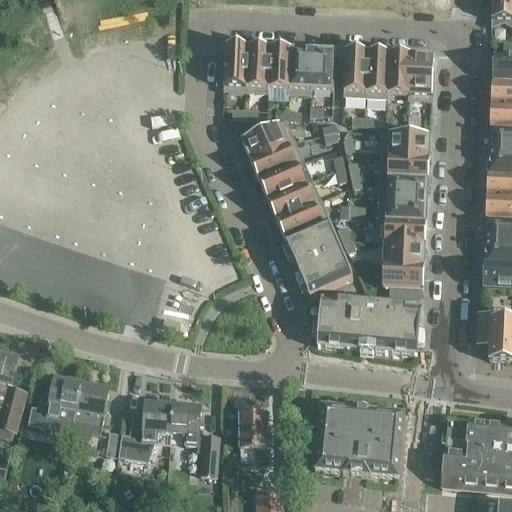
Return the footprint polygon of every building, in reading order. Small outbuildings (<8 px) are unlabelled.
[(511,29),(511,0),(487,0),(487,29),(511,29)] [(511,47),(504,47),(503,57),(511,57),(511,47)] [(248,51),(226,50),(224,91),(247,92),(248,51)] [(270,52),(248,51),(247,92),(268,93),(270,52)] [(292,53),(270,52),(268,93),(290,94),(292,53)] [(313,54),(292,53),(290,94),(311,95),(313,54)] [(336,55),(313,54),(311,95),(334,96),(336,55)] [(368,57),(346,56),(344,96),(366,97),(368,57)] [(390,58),(368,57),(366,97),(388,98),(390,58)] [(411,59),(390,58),(388,98),(409,99),(411,59)] [(434,60),(411,59),(409,99),(432,100),(434,60)] [(511,65),(490,65),(490,90),(511,90),(511,65)] [(511,90),(490,90),(489,113),(511,113),(511,90)] [(333,113),(320,113),(320,121),(333,121),(333,113)] [(511,113),(489,113),(489,136),(511,136),(511,113)] [(245,115),(233,115),(233,123),(245,123),(245,115)] [(258,116),(245,115),(245,123),(258,124),(258,116)] [(289,117),(276,117),(275,125),(288,125),(289,117)] [(301,118),(289,117),(288,125),(301,126),(301,118)] [(365,123),(352,122),(352,130),(365,131),(365,123)] [(378,123),(365,123),(365,131),(377,131),(378,123)] [(335,127),(326,127),(329,139),(337,137),(335,127)] [(288,149),(279,129),(242,145),(251,165),(288,149)] [(408,131),(395,130),(395,138),(408,139),(408,131)] [(421,132),(408,131),(408,139),(420,139),(421,132)] [(352,136),(344,136),(347,150),(354,149),(352,136)] [(511,136),(489,136),(488,159),(511,159),(511,136)] [(339,150),(337,137),(329,139),(331,151),(339,150)] [(408,139),(395,138),(390,138),(389,161),(429,162),(430,140),(420,139),(408,139)] [(260,185),(297,169),(288,149),(251,165),(260,185)] [(511,159),(488,159),(488,182),(511,182),(511,159)] [(344,173),(341,160),(333,162),(336,175),(344,173)] [(428,184),(429,162),(389,161),(388,182),(428,184)] [(361,180),(358,167),(350,169),(353,181),(361,180)] [(268,205),(305,189),(297,169),(260,185),(268,205)] [(346,186),(344,173),(336,175),(338,187),(346,186)] [(363,192),(361,180),(353,181),(355,194),(363,192)] [(427,206),(428,184),(388,182),(387,204),(427,206)] [(511,182),(488,182),(487,204),(511,204),(511,182)] [(277,225),(314,209),(305,189),(268,205),(277,225)] [(426,227),(427,206),(387,204),(386,225),(426,227)] [(511,204),(487,204),(487,227),(511,227),(511,204)] [(286,244),(323,228),(314,209),(277,225),(286,244)] [(349,211),(341,210),(341,223),(349,224),(349,211)] [(357,224),(357,211),(349,211),(349,224),(357,224)] [(425,249),(426,227),(386,225),(385,247),(425,249)] [(511,227),(487,227),(486,250),(511,250),(511,227)] [(323,228),(286,244),(310,301),(347,285),(323,228)] [(351,243),(346,232),(338,235),(343,247),(351,243)] [(356,255),(351,243),(343,247),(348,258),(356,255)] [(425,249),(385,247),(384,268),(424,270),(425,249)] [(511,250),(486,250),(486,273),(511,273),(511,250)] [(424,270),(384,268),(383,291),(415,292),(423,293),(424,270)] [(485,298),(511,298),(511,273),(486,273),(485,298)] [(423,293),(415,292),(414,305),(422,306),(423,293)] [(421,313),(323,304),(318,351),(417,360),(421,313)] [(511,369),(511,327),(496,327),(496,322),(481,322),(480,354),(493,354),(493,369),(511,369)] [(19,363),(0,358),(0,412),(3,413),(0,425),(0,427),(17,432),(26,395),(12,391),(19,363)] [(83,389),(53,383),(49,406),(41,404),(39,414),(35,435),(51,438),(52,431),(72,436),(74,427),(76,418),(77,418),(83,389)] [(110,394),(83,389),(77,418),(76,418),(74,427),(102,433),(110,394)] [(149,469),(159,439),(171,440),(174,410),(146,408),(145,418),(134,417),(132,441),(122,440),(118,464),(149,469)] [(185,450),(198,451),(201,412),(174,410),(171,440),(184,441),(185,450)] [(370,479),(398,482),(404,418),(377,415),(377,414),(369,413),(357,412),(349,412),(322,410),(319,436),(309,435),(306,467),(315,468),(314,473),(342,476),(342,477),(350,478),(362,479),(370,480),(370,479)] [(267,420),(241,421),(242,465),(270,465),(269,453),(268,453),(267,420)] [(511,498),(511,427),(449,421),(442,492),(511,498)] [(118,464),(122,440),(110,438),(106,462),(118,464)] [(257,500),(257,511),(283,511),(284,500),(257,500)]
